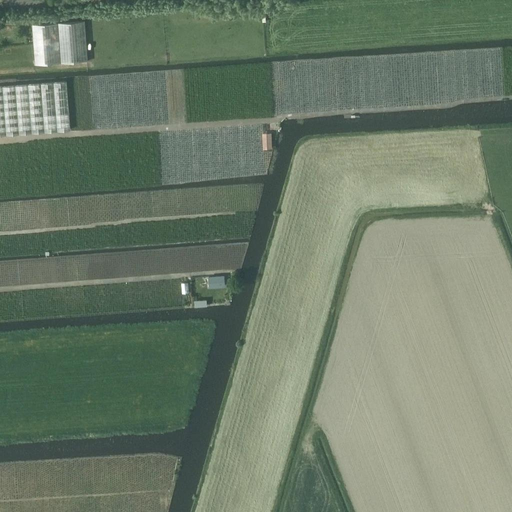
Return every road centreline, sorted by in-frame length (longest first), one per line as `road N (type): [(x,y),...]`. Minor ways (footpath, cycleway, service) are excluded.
road 1 (track): [(0,139),(267,120)]
road 2 (track): [(0,234),(234,214)]
road 3 (track): [(0,287),(222,271)]
